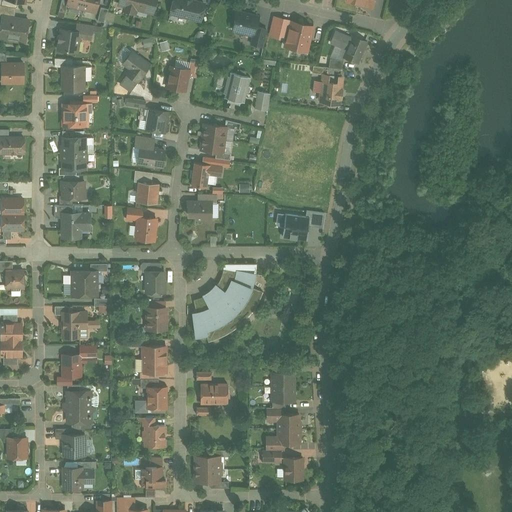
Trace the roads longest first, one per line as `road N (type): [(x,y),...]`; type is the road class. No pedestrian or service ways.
road 1 (residential): [(180,254),(180,498),(329,495)]
road 2 (residential): [(39,254),(38,55),(48,0)]
road 3 (residential): [(329,495),(323,310),(332,254)]
road 4 (residential): [(332,254),(352,126),(395,30)]
road 5 (residential): [(332,254),(180,254)]
road 6 (residential): [(188,107),(171,254)]
road 7 (residential): [(266,0),(395,30)]
road 8 (residential): [(171,254),(39,254)]
road 9 (residential): [(38,382),(39,254)]
